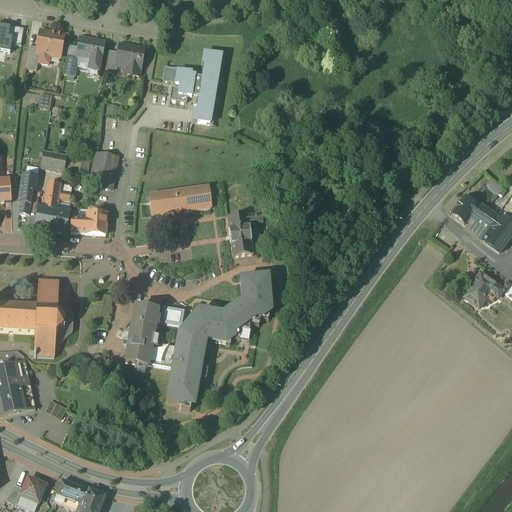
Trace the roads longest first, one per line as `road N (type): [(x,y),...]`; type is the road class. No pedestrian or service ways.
road 1 (primary): [(278,406),(435,195),(511,125)]
road 2 (primary): [(0,434),(103,482),(184,491)]
road 3 (residential): [(21,10),(154,34)]
road 4 (residential): [(116,250),(129,121)]
